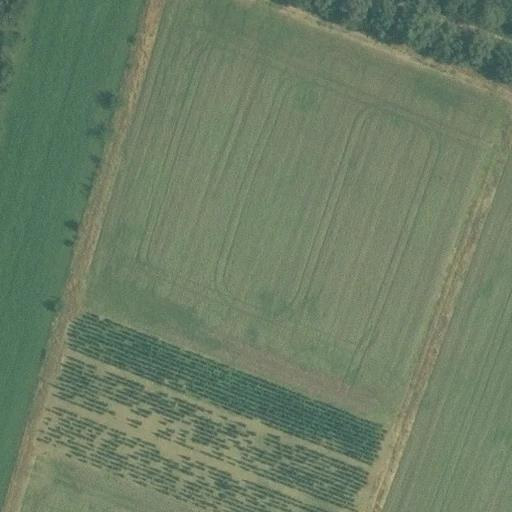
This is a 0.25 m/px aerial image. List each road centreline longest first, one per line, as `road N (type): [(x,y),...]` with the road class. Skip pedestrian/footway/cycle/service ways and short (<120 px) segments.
road 1 (track): [(169,0),(10,511)]
road 2 (track): [(511,94),(268,0)]
